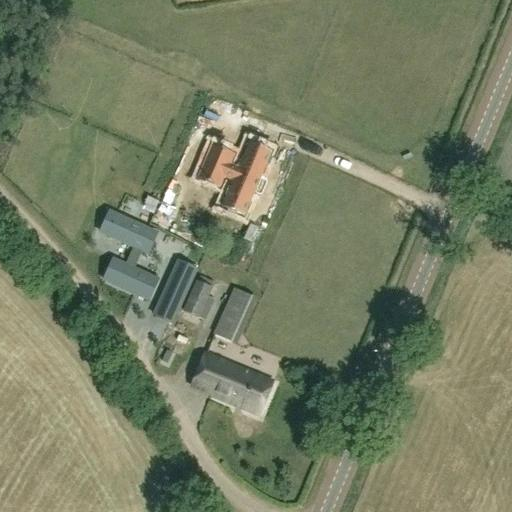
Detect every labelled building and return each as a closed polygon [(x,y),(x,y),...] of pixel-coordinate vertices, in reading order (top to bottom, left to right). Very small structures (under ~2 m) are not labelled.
[(254,193),(259,195),(262,195),(268,182),(266,179),(261,177),(265,169),(241,159),(227,192),(251,202),(254,193)] [(213,194),(219,179),(192,169),(186,183),(213,194)] [(157,234),(114,215),(105,235),(134,248),(126,266),(113,260),(103,281),(148,301),(157,281),(133,270),(142,252),(147,255),(157,234)] [(196,270),(178,262),(154,317),(171,325),(196,270)] [(199,320),(213,290),(195,282),(182,313),(199,320)] [(231,343),(252,298),(234,290),(214,335),(231,343)] [(260,419),(274,386),(205,359),(191,392),(260,419)]
